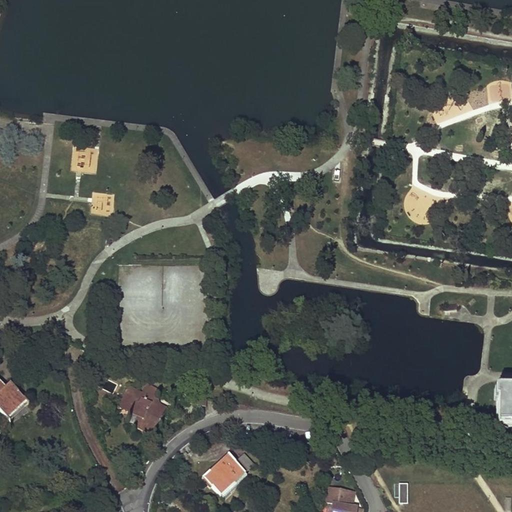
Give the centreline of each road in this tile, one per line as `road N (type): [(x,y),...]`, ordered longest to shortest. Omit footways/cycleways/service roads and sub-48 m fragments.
road 1 (residential): [(378,511),(328,426),(261,413),(212,419),(171,445),(146,483),(141,511)]
road 2 (unknown): [(141,511),(89,434),(73,376),(77,348)]
